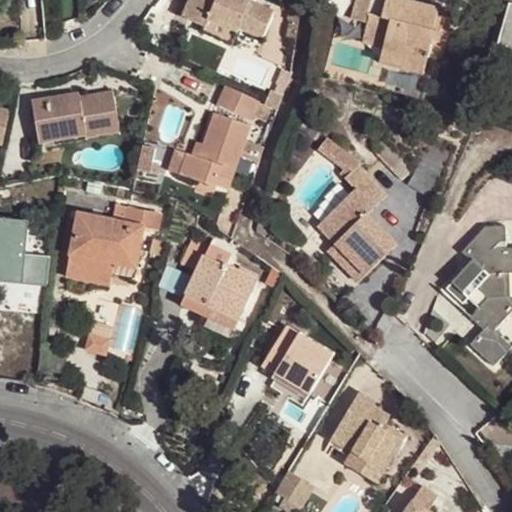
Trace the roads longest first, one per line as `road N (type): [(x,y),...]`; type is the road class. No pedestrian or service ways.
road 1 (residential): [(509,511),(382,322)]
road 2 (secondary): [(0,420),(62,432),(133,472),(167,511)]
road 3 (residential): [(128,0),(118,20),(48,59),(0,61)]
